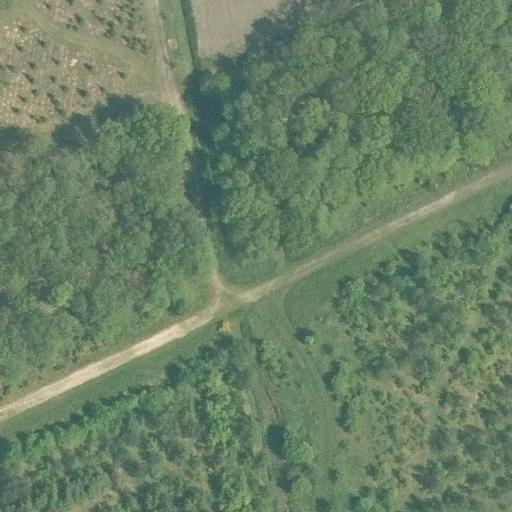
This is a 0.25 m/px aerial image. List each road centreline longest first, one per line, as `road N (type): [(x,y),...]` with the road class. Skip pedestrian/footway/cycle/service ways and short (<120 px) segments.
road 1 (track): [(511,161),(219,303)]
road 2 (track): [(157,0),(219,303)]
road 3 (track): [(219,303),(0,413)]
road 4 (track): [(173,82),(0,169)]
road 5 (track): [(24,0),(47,27),(129,58),(167,85)]
